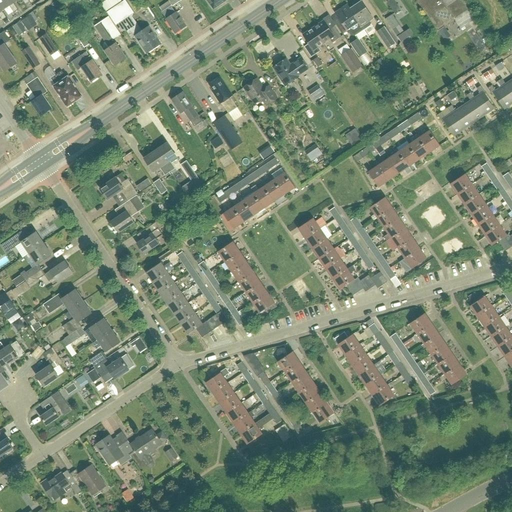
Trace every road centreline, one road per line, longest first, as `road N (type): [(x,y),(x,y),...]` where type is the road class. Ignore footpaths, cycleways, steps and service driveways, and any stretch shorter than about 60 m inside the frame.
road 1 (residential): [(177,363),(511,267)]
road 2 (secondary): [(39,161),(281,0)]
road 3 (residential): [(177,363),(39,161)]
road 4 (residential): [(42,455),(177,363)]
